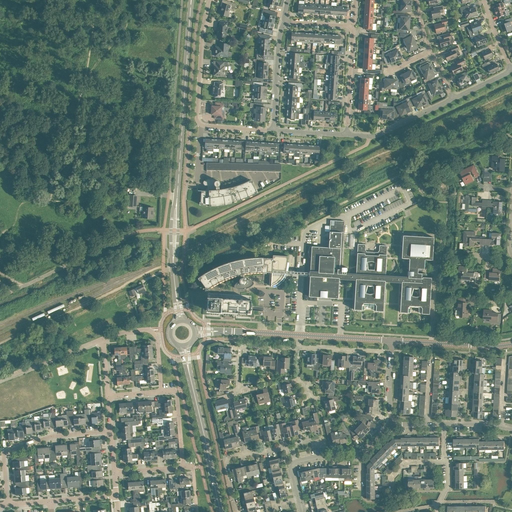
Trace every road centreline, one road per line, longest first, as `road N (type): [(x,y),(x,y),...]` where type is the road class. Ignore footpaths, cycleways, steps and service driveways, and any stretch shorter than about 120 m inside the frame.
road 1 (residential): [(210,0),(196,123),(272,131)]
road 2 (tertiary): [(176,200),(190,6)]
road 3 (residential): [(7,505),(7,451),(111,432)]
road 4 (tertiary): [(220,511),(189,372)]
road 5 (residential): [(292,449),(224,458),(236,511)]
road 6 (tertiary): [(511,344),(391,340)]
